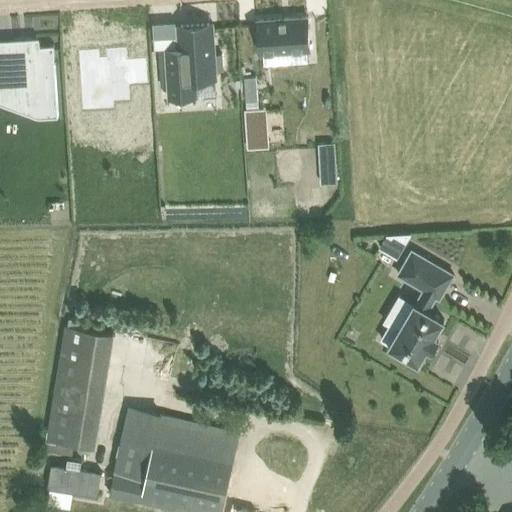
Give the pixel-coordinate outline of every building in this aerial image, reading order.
[(308,15),(258,19),(260,51),(310,48),(308,15)] [(179,47),(166,47),(169,96),(197,95),(196,78),(216,77),(216,69),(223,68),(222,53),(215,53),(213,21),(178,24),(179,47)] [(0,88),(15,87),(16,96),(37,94),(39,114),(40,114),(46,113),(46,114),(51,113),(55,113),(55,115),(58,115),(55,61),(54,57),(55,57),(54,43),(39,44),(35,44),(34,41),(12,42),(8,42),(8,43),(0,43),(0,88)] [(99,48),(78,50),(82,110),(114,108),(113,101),(130,100),(126,47),(106,48),(106,57),(99,57),(99,48)] [(244,76),(246,101),(258,100),(256,75),(244,76)] [(260,108),(246,108),(248,146),(262,146),(260,108)] [(335,141),(319,142),(319,150),(335,149),(335,141)] [(337,166),(320,167),(321,182),(337,181),(337,166)] [(412,231),(386,232),(379,245),(397,256),(412,231)] [(415,301),(400,327),(391,322),(380,339),(390,345),(419,362),(428,346),(431,349),(439,336),(435,334),(444,318),(428,309),(436,295),(440,297),(454,273),(413,249),(398,273),(424,288),(416,302),(415,301)] [(115,331),(84,325),(85,320),(69,316),(68,322),(65,322),(45,439),(47,440),(46,448),(72,453),(74,441),(96,445),(115,331)] [(108,506),(111,493),(196,511),(268,511),(270,503),(245,498),(244,500),(225,495),(239,431),(128,406),(109,489),(90,484),(86,501),(108,506)]
